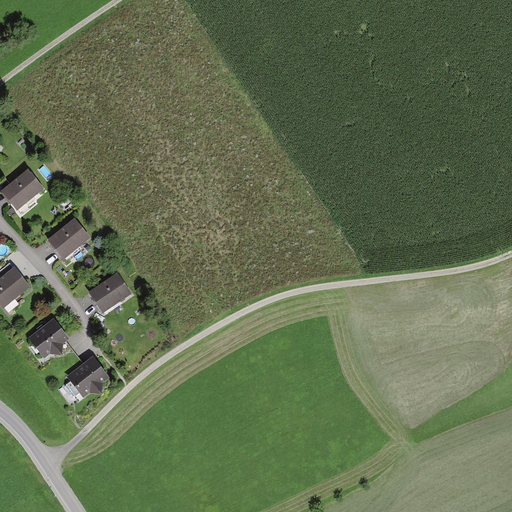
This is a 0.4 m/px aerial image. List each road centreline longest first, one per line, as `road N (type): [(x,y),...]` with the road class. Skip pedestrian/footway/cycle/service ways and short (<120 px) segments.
road 1 (track): [(47,464),(160,362),(269,300),(484,267),(511,253)]
road 2 (track): [(0,84),(124,0)]
road 3 (residential): [(0,221),(89,331)]
road 4 (unclassified): [(78,511),(26,434),(0,410)]
